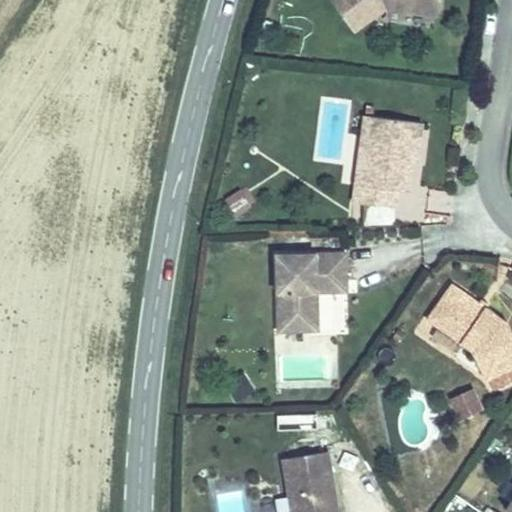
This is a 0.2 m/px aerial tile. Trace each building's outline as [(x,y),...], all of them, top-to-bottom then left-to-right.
[(392,7),(442,14),(444,0),(340,0),(362,30),(392,7)] [(427,141),(430,123),(373,115),(370,135),(377,135),(370,185),(363,184),(361,201),(403,207),(405,191),(415,192),(419,162),(422,141),(427,141)] [(370,135),(363,184),(370,185),(377,135),(370,135)] [(424,163),(427,141),(422,141),(419,162),(424,163)] [(237,215),(250,206),(240,189),(226,198),(237,215)] [(354,277),(353,250),(283,252),(286,328),(317,328),(316,289),(324,289),(324,278),(354,277)] [(324,278),(324,289),(354,288),(354,277),(324,278)] [(511,326),(460,287),(436,320),(480,353),(492,382),(494,381),(511,372),(511,326)] [(325,327),(324,289),(316,289),(317,328),(325,327)] [(511,386),(511,372),(494,381),(499,392),(511,386)] [(486,412),(479,395),(457,403),(464,421),(486,412)] [(338,511),(337,503),(332,498),(331,489),(335,488),(330,451),(285,457),(292,511),(338,511)]
